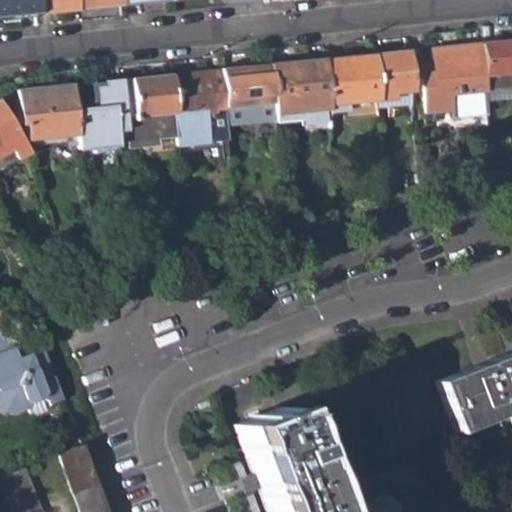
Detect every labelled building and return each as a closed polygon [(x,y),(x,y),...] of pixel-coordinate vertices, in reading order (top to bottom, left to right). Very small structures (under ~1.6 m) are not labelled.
[(0,0),(0,16),(33,14),(32,0),(0,0)] [(32,0),(33,14),(74,10),(72,0),(32,0)] [(72,0),(74,10),(119,5),(118,0),(72,0)] [(511,40),(478,43),(483,91),(511,88),(511,40)] [(431,112),(432,118),(485,114),(483,91),(478,43),(429,48),(431,70),(418,71),(423,112),(431,112)] [(368,54),(373,100),(390,99),(389,94),(408,92),(404,51),(368,54)] [(322,107),(323,113),(334,112),(333,104),(373,100),(368,54),(317,60),(322,107)] [(271,114),(322,107),(317,60),(266,65),(270,102),(271,114)] [(217,70),(220,107),(270,102),(266,65),(217,70)] [(224,141),(220,107),(210,110),(206,71),(167,75),(173,137),(174,146),(224,141)] [(154,139),(173,137),(167,75),(126,79),(131,118),(122,119),(124,149),(154,146),(154,139)] [(91,148),(92,151),(114,149),(110,115),(121,114),(118,81),(97,82),(100,108),(70,112),(73,135),(74,150),(91,148)] [(24,139),(73,135),(70,112),(68,86),(14,91),(18,125),(22,124),(24,139)] [(0,153),(6,151),(13,160),(24,154),(0,108),(0,153)] [(0,414),(6,418),(29,409),(31,404),(45,399),(49,403),(61,398),(41,350),(11,362),(7,349),(0,352),(0,414)] [(435,382),(455,431),(511,408),(511,351),(469,368),(435,382)] [(31,404),(29,409),(31,414),(37,415),(48,411),(49,403),(45,399),(31,404)] [(231,425),(265,511),(317,511),(294,454),(296,453),(276,407),(258,414),(256,410),(248,413),(249,417),(231,425)] [(218,468),(234,511),(255,511),(235,461),(218,468)] [(38,511),(39,511),(21,468),(0,476),(0,491),(8,511),(38,511)] [(69,493),(95,484),(90,472),(65,482),(69,493)] [(69,493),(76,511),(106,511),(95,484),(69,493)]
